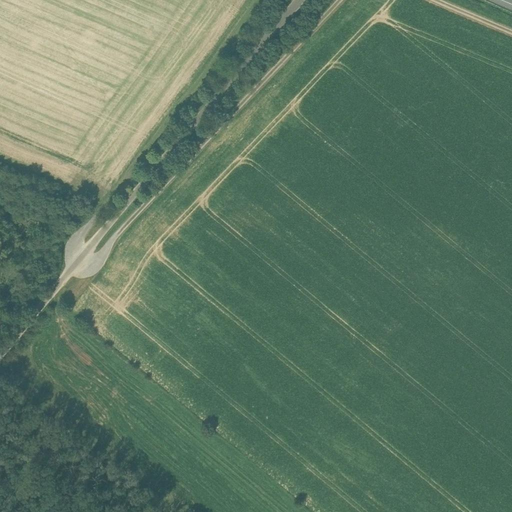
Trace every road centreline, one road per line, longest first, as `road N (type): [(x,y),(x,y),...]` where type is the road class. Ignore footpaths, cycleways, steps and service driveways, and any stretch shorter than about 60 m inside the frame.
road 1 (track): [(341,0),(89,263),(73,253),(74,240),(257,0)]
road 2 (unclassified): [(0,356),(299,0)]
